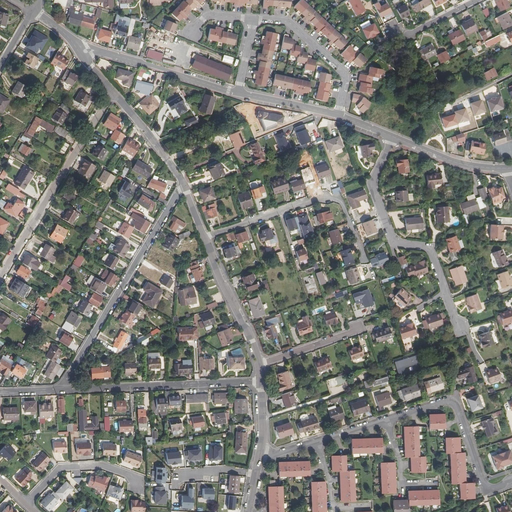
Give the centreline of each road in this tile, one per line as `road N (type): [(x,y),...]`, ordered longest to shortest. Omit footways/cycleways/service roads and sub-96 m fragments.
road 1 (residential): [(59,390),(183,185)]
road 2 (residential): [(112,91),(0,279)]
road 3 (unclassified): [(203,236),(325,196),(339,199),(363,259)]
road 4 (residential): [(259,383),(59,390)]
road 5 (residential): [(511,477),(488,492),(452,399),(385,420)]
road 6 (residential): [(393,139),(371,180),(393,242),(431,251),(444,289)]
road 7 (residential): [(237,93),(92,49),(80,55)]
road 8 (residential): [(337,116),(344,74),(288,22),(253,18)]
road 9 (residential): [(259,364),(203,236)]
road 10 (residential): [(26,505),(59,470),(102,468),(136,480)]
